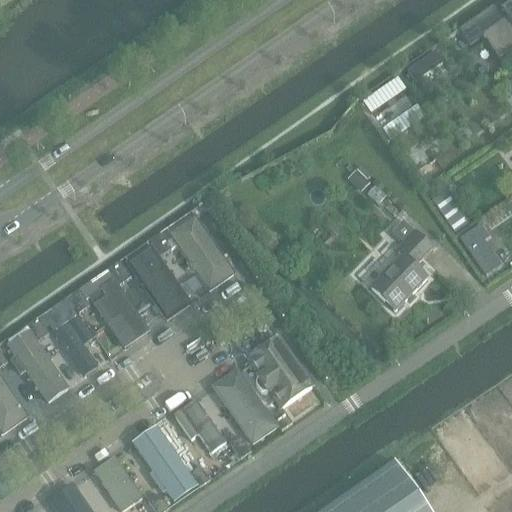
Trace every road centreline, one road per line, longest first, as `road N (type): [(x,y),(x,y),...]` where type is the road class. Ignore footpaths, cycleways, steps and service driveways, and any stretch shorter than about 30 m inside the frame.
road 1 (secondary): [(0,238),(342,0)]
road 2 (residential): [(199,511),(511,295)]
road 3 (secondary): [(281,0),(0,196)]
road 4 (residential): [(4,511),(190,382)]
road 5 (residential): [(167,349),(0,466)]
